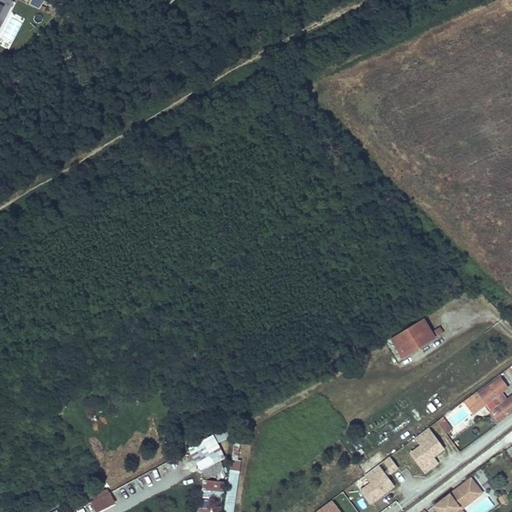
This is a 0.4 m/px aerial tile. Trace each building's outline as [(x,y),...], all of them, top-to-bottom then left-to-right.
[(0,0),(0,27),(3,22),(13,3),(10,1),(10,0),(0,0)] [(421,322),(391,345),(404,362),(434,339),(421,322)] [(437,339),(444,336),(440,328),(433,332),(437,339)] [(468,399),(477,410),(485,405),(490,412),(492,410),(501,421),(511,412),(511,395),(507,399),(499,405),(495,397),(502,392),(508,387),(499,376),(468,399)] [(507,399),(502,392),(495,397),(499,405),(507,399)] [(457,425),(449,413),(443,417),(452,429),(457,425)] [(431,426),(416,436),(421,446),(411,453),(426,474),(440,464),(436,457),(448,449),(431,426)] [(219,463),(212,439),(192,448),(202,470),(219,463)] [(399,467),(391,457),(384,461),(392,472),(399,467)] [(219,463),(202,470),(205,479),(222,473),(219,463)] [(396,485),(380,464),(366,475),(372,483),(362,491),(371,504),(396,485)] [(234,511),(237,471),(228,471),(225,511),(234,511)] [(478,493),(459,508),(461,510),(483,494),(471,479),(469,481),(478,493)] [(469,481),(434,507),(438,511),(458,511),(459,511),(461,510),(459,508),(478,493),(469,481)] [(200,508),(209,508),(210,496),(223,497),(224,483),(202,482),(200,508)] [(89,500),(95,511),(101,511),(115,505),(108,490),(89,500)] [(341,511),(333,499),(316,511),(341,511)]
